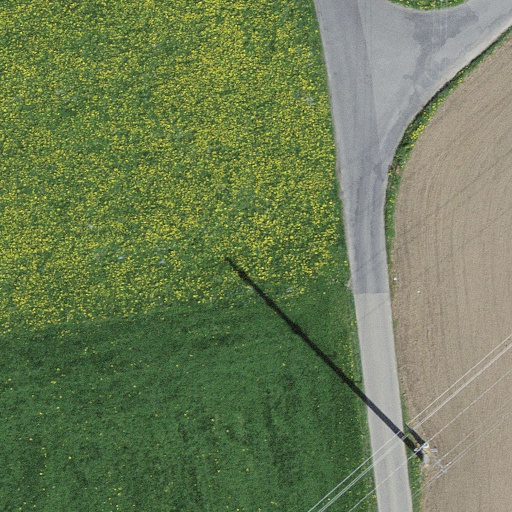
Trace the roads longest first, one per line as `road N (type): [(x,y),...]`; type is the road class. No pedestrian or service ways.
road 1 (unclassified): [(352,145),(402,511)]
road 2 (unclassified): [(511,0),(352,145)]
road 3 (unclassified): [(327,0),(352,145)]
